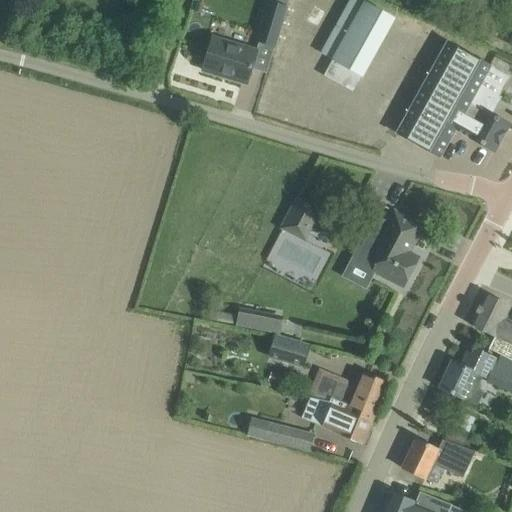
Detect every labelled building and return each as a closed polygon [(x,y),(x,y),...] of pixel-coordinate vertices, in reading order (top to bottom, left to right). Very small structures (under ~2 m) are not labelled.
[(355,76),(386,14),(357,0),(342,0),(315,57),(355,76)] [(286,8),(269,2),(257,41),(275,46),(286,8)] [(486,37),(498,44),(504,33),(492,26),(486,37)] [(213,38),(203,70),(247,84),(257,51),(213,38)] [(494,99),(477,89),(489,67),(447,43),(397,133),(439,157),(455,129),(493,151),(508,124),(487,112),(494,99)] [(281,231),(308,243),(324,210),(297,197),(281,231)] [(376,247),(383,251),(373,271),(403,287),(419,258),(410,253),(417,239),(415,238),(422,226),(394,212),(376,247)] [(511,322),(504,319),(510,306),(485,294),(470,325),(495,337),(489,349),(511,359),(511,322)] [(210,325),(236,330),(282,338),(286,317),(240,309),(239,312),(213,307),(210,325)] [(276,337),(269,360),(304,372),(312,348),(276,337)] [(439,388),(476,405),(482,392),(476,389),(482,376),(487,378),(486,381),(511,393),(511,370),(494,363),(497,358),(481,351),(479,356),(468,351),(462,365),(452,361),(439,388)] [(309,398),(329,402),(331,397),(347,404),(346,408),(360,414),(359,417),(371,422),(387,383),(363,373),(356,390),(338,382),(319,374),(309,398)] [(302,418),(362,443),(371,422),(359,417),(360,414),(346,408),(347,404),(331,397),(329,402),(310,398),(302,418)] [(264,440),(309,451),(313,435),(268,423),(264,440)] [(451,425),(445,440),(448,441),(466,448),(471,433),(451,425)] [(416,439),(402,468),(425,479),(432,466),(432,464),(444,469),(462,478),(474,452),(442,440),(438,449),(416,439)] [(390,493),(382,511),(449,511),(452,506),(420,493),(415,503),(390,493)]
